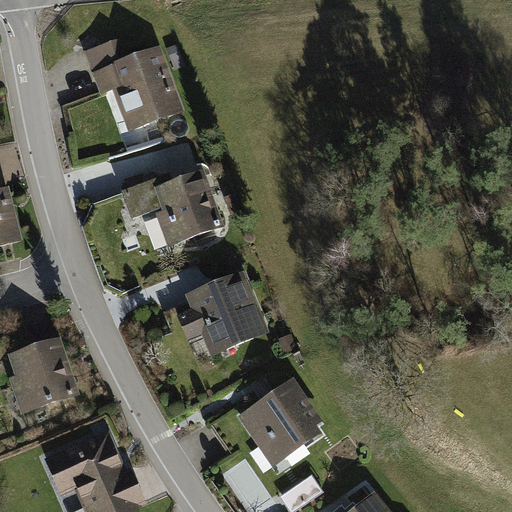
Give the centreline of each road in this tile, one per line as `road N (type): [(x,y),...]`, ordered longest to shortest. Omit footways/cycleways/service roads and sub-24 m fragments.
road 1 (residential): [(16,0),(76,268)]
road 2 (residential): [(76,268),(128,380),(204,505)]
